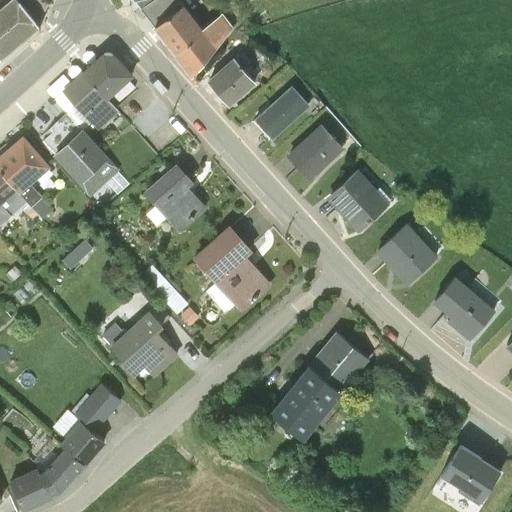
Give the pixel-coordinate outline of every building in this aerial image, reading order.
[(0,0),(0,20),(7,15),(27,0),(0,0)] [(116,0),(125,30),(160,19),(203,5),(201,0),(116,0)] [(353,42),(339,0),(317,0),(313,1),(327,51),(353,42)] [(432,0),(398,11),(406,36),(445,25),(436,0),(432,0)] [(353,28),(361,52),(392,42),(384,18),(353,28)] [(125,30),(132,53),(168,43),(160,19),(125,30)] [(152,82),(182,58),(170,46),(158,49),(139,65),(152,82)] [(0,59),(0,112),(31,84),(6,54),(0,59)] [(152,82),(191,132),(233,81),(221,67),(201,82),(182,58),(152,82)] [(78,131),(106,159),(132,133),(111,110),(100,110),(78,131)] [(204,136),(227,163),(257,138),(234,110),(204,136)] [(78,131),(54,154),(68,168),(72,164),(96,189),(116,170),(106,159),(78,131)] [(255,174),(272,193),(309,159),(291,140),(255,174)] [(284,211),(308,236),(345,203),(321,177),(284,211)] [(80,188),(50,215),(86,256),(116,229),(80,188)] [(19,194),(0,208),(0,233),(12,249),(15,252),(47,226),(19,194)] [(141,247),(177,288),(205,263),(186,243),(192,238),(173,219),(141,247)] [(390,257),(357,223),(326,253),(359,287),(390,257)] [(0,260),(12,249),(0,233),(0,260)] [(409,277),(377,308),(407,341),(439,312),(409,277)] [(192,312),(240,367),(271,341),(246,313),(252,307),(228,280),(192,312)] [(71,322),(95,305),(88,296),(64,313),(71,322)] [(155,319),(144,329),(182,369),(193,359),(155,319)] [(458,331),(435,356),(452,370),(448,376),(471,396),(497,364),(458,331)] [(116,419),(129,433),(141,423),(151,434),(175,413),(154,390),(160,384),(146,368),(108,404),(119,416),(116,419)] [(310,418),(345,446),(371,414),(336,386),(310,418)] [(345,446),(310,418),(269,470),(304,498),(345,446)] [(71,475),(89,491),(116,458),(100,444),(71,475)] [(89,491),(71,475),(66,472),(51,488),(64,505),(70,511),(98,511),(104,504),(89,491)]
